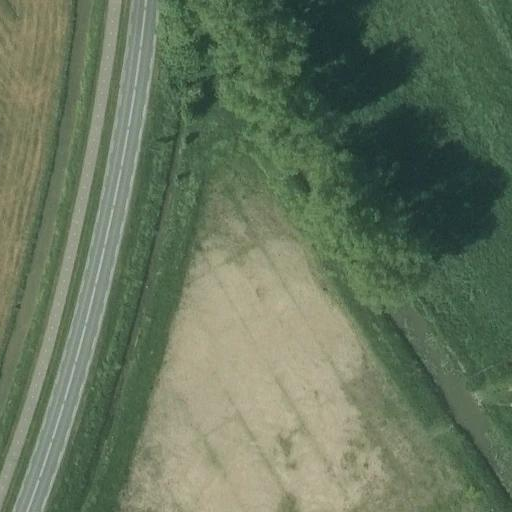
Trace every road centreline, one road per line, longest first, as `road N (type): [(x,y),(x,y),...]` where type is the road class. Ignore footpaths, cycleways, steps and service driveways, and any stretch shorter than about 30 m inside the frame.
road 1 (primary): [(24,511),(94,279),(138,0)]
road 2 (track): [(511,388),(447,421),(394,511)]
